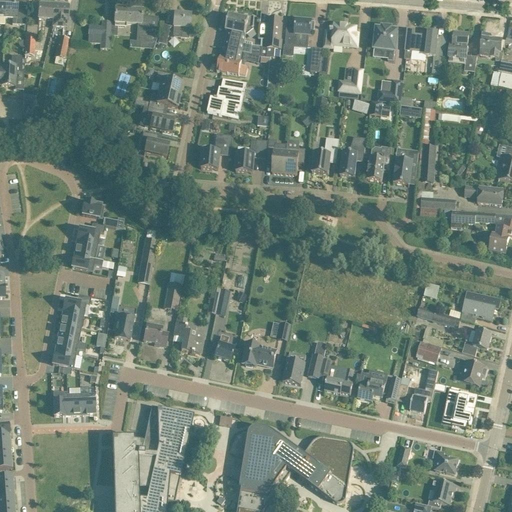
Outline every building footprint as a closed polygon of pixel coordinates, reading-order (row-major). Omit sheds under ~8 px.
[(25,27),(26,12),(18,12),(18,2),(13,2),(12,0),(5,0),(4,19),(12,20),(12,26),(25,27)] [(52,7),(52,5),(51,4),(47,4),(45,5),(45,7),(39,6),(38,21),(37,37),(44,38),(45,22),(53,22),(52,30),(54,7),(52,7)] [(63,8),(63,6),(62,5),(57,4),(56,5),(56,7),(54,7),(52,30),(67,31),(67,23),(68,8),(63,8)] [(117,28),(126,29),(126,25),(137,25),(139,26),(138,44),(129,44),(129,50),(139,50),(141,50),(141,44),(155,45),(157,41),(158,21),(147,21),(147,18),(142,18),(142,12),(115,11),(114,27),(117,28)] [(188,40),(190,16),(174,15),(173,34),(181,35),(180,40),(188,40)] [(227,51),(247,55),(251,56),(252,48),(252,47),(252,44),(245,43),(247,36),(253,31),(253,30),(254,19),(237,17),(237,20),(229,18),(226,33),(228,33),(230,34),(236,35),(233,52),(226,50),(224,50),(222,49),(222,50),(227,51)] [(267,41),(262,40),(261,59),(270,60),(275,60),(275,50),(281,51),(282,42),(281,41),(282,21),(268,20),(267,41)] [(315,23),(311,23),(311,21),(303,20),(303,22),(296,22),(295,32),(287,31),(286,48),(308,50),(309,37),(311,37),(311,32),(314,32),(315,23)] [(116,36),(117,28),(114,27),(111,27),(111,24),(102,24),(102,28),(89,27),(88,46),(100,47),(100,50),(109,51),(109,36),(116,36)] [(359,35),(356,35),(357,29),(343,28),(344,26),(334,25),(334,26),(332,26),(332,33),(330,33),(330,34),(325,34),(323,49),(332,50),(332,43),(343,44),(343,48),(358,50),(359,35)] [(166,46),(171,28),(162,26),(158,44),(166,46)] [(376,30),(374,51),(389,53),(388,63),(394,63),(395,53),(397,33),(392,32),(392,30),(382,29),(382,31),(376,30)] [(428,39),(414,38),(414,32),(408,31),(405,60),(411,61),(412,53),(426,54),(425,58),(435,59),(433,75),(440,76),(443,53),(445,53),(447,39),(446,38),(446,40),(437,39),(438,34),(428,33),(428,39)] [(450,47),(448,60),(466,61),(467,57),(468,50),(468,48),(469,38),(454,36),(453,46),(453,47),(450,47)] [(33,57),(35,37),(26,37),(25,57),(33,57)] [(64,60),(68,41),(60,39),(56,59),(64,60)] [(490,41),(482,40),(481,52),(491,53),(491,59),(499,60),(499,54),(501,54),(502,41),(492,40),(492,42),(490,42),(490,41)] [(322,51),(313,49),(310,73),(319,74),(322,51)] [(245,68),(247,55),(227,51),(225,60),(220,59),(217,73),(228,76),(228,75),(239,77),(239,76),(246,77),(248,68),(245,68)] [(20,73),(21,58),(11,58),(11,67),(2,67),(1,88),(14,88),(15,83),(24,83),(24,73),(20,73)] [(511,76),(511,64),(502,62),(499,74),(501,75),(511,76)] [(361,96),(364,72),(355,71),(353,85),(340,83),(338,93),(361,96)] [(175,78),(158,74),(155,85),(160,86),(159,93),(180,98),(182,86),(170,83),(171,78),(174,78),(175,78)] [(511,76),(501,75),(494,74),(491,87),(511,91),(511,76)] [(223,81),(221,89),(219,89),(217,99),(215,99),(214,100),(211,99),(210,104),(207,114),(231,120),(234,107),(242,108),(245,95),(247,85),(223,81)] [(399,104),(401,85),(393,84),(392,95),(380,94),(379,102),(399,104)] [(177,110),(180,98),(159,93),(156,93),(153,103),(150,102),(148,110),(163,113),(165,107),(177,110)] [(22,116),(22,120),(28,120),(31,120),(32,119),(32,117),(36,99),(23,97),(23,101),(23,102),(23,115),(22,116)] [(53,117),(56,101),(45,99),(42,115),(53,117)] [(325,117),(328,101),(317,99),(315,116),(325,117)] [(412,108),(413,100),(402,99),(401,106),(412,108)] [(367,116),(370,107),(356,102),(353,112),(367,116)] [(436,111),(437,104),(425,102),(424,110),(436,111)] [(389,119),(391,107),(382,106),(383,104),(372,103),(370,117),(389,119)] [(420,120),(421,112),(402,109),(400,117),(420,120)] [(171,134),(174,122),(162,119),(163,113),(148,110),(146,120),(144,128),(150,129),(150,130),(171,134)] [(421,210),(420,219),(439,220),(440,211),(442,212),(443,202),(433,201),(434,194),(431,194),(424,194),(425,185),(432,185),(434,185),(437,149),(428,148),(429,142),(430,130),(434,130),(436,112),(436,111),(424,110),(426,110),(422,141),(421,148),(419,180),(422,180),(422,183),(419,183),(417,210),(421,210)] [(507,125),(509,118),(491,114),(489,121),(507,125)] [(270,119),(268,119),(259,118),(258,124),(258,128),(269,129),(270,119)] [(161,138),(143,134),(140,145),(146,146),(144,154),(166,159),(169,146),(157,144),(158,138),(161,139),(161,138)] [(230,157),(234,138),(216,136),(215,153),(203,152),(201,171),(218,172),(220,157),(230,157)] [(363,164),(366,141),(354,139),(349,155),(344,154),(340,178),(354,180),(357,163),(363,164)] [(337,155),(339,142),(327,140),(324,156),(315,155),(312,174),(329,177),(332,154),(337,155)] [(266,160),(268,143),(251,142),(250,156),(238,155),(236,174),(253,175),(254,159),(266,160)] [(504,158),(499,181),(511,183),(511,149),(506,148),(504,158)] [(286,155),(274,154),(275,149),(268,149),(267,166),(268,166),(268,162),(273,163),(272,175),(285,176),(287,150),(286,155)] [(389,172),(391,155),(383,154),(383,151),(376,149),(372,152),(371,160),(370,166),(369,166),(368,175),(369,175),(368,182),(382,184),(383,171),(389,172)] [(304,169),(305,152),(287,150),(285,176),(297,177),(298,165),(304,165),(303,169),(304,169)] [(416,175),(418,156),(397,154),(396,162),(398,162),(397,168),(395,168),(393,179),(396,179),(395,186),(410,187),(411,174),(416,175)] [(142,166),(144,159),(129,156),(127,163),(142,166)] [(479,190),(466,189),(465,198),(478,200),(477,205),(502,208),(504,192),(479,189),(479,190)] [(456,212),(456,203),(443,202),(442,212),(456,212)] [(102,221),(104,208),(84,204),(82,217),(102,221)] [(495,226),(496,217),(476,215),(445,213),(444,220),(452,220),(451,225),(451,230),(462,231),(462,226),(475,227),(475,224),(495,226)] [(103,228),(105,228),(116,230),(118,223),(105,220),(103,228)] [(511,240),(511,223),(505,222),(504,226),(499,225),(496,237),(492,236),(489,252),(506,255),(509,240),(511,240)] [(104,235),(105,228),(103,228),(92,226),(91,232),(79,230),(77,243),(98,247),(100,235),(104,235)] [(149,287),(158,233),(147,231),(137,284),(149,287)] [(77,243),(74,256),(95,260),(98,247),(77,243)] [(95,260),(74,256),(71,270),(92,274),(94,267),(102,269),(102,268),(103,262),(95,260)] [(118,267),(117,277),(124,278),(125,268),(118,267)] [(171,275),(169,285),(181,287),(182,288),(184,277),(171,275)] [(313,278),(310,290),(315,291),(312,302),(325,305),(328,294),(320,292),(323,281),(313,278)] [(177,313),(181,287),(169,285),(165,310),(177,313)] [(436,301),(439,288),(427,285),(424,298),(436,301)] [(342,287),(339,297),(345,299),(342,309),(353,313),(356,302),(351,300),(354,290),(342,287)] [(216,317),(221,292),(213,290),(208,315),(216,317)] [(230,294),(221,292),(216,317),(225,318),(230,294)] [(371,294),(368,305),(373,306),(370,316),(382,320),(386,311),(379,308),(382,297),(371,294)] [(451,312),(449,318),(461,322),(475,326),(476,320),(492,323),(495,310),(498,311),(500,302),(468,295),(463,315),(451,312)] [(63,314),(84,319),(86,306),(90,307),(91,300),(78,297),(77,303),(65,301),(63,314)] [(113,298),(109,314),(116,315),(120,300),(113,298)] [(399,303),(395,313),(400,314),(397,325),(409,329),(412,318),(404,316),(408,305),(399,303)] [(427,312),(420,310),(417,319),(459,331),(461,322),(427,312)] [(81,332),(84,319),(63,314),(60,327),(81,332)] [(129,343),(134,319),(117,315),(113,332),(115,332),(114,340),(129,343)] [(278,340),(278,341),(287,343),(290,327),(282,325),(281,327),(278,340)] [(165,349),(167,339),(168,335),(161,334),(162,329),(146,326),(143,343),(158,346),(158,348),(165,349)] [(175,328),(173,337),(183,339),(181,352),(191,354),(191,355),(193,355),(194,354),(201,356),(203,346),(204,337),(194,335),(195,329),(185,327),(176,326),(175,328)] [(81,332),(60,327),(57,340),(79,345),(81,332)] [(424,340),(423,344),(442,349),(444,342),(430,338),(432,332),(426,330),(423,339),(424,340)] [(492,337),(482,334),(477,332),(477,334),(472,333),(469,343),(466,342),(463,355),(475,359),(478,349),(487,352),(492,337)] [(230,363),(233,354),(234,350),(227,348),(229,341),(221,338),(214,358),(230,363)] [(55,353),(76,357),(77,352),(85,353),(86,346),(79,345),(57,340),(55,353)] [(442,349),(423,344),(421,344),(416,359),(438,365),(442,349)] [(247,345),(242,365),(246,366),(246,368),(252,369),(252,368),(256,368),(257,366),(273,369),(277,353),(261,349),(261,348),(247,345)] [(64,369),(68,370),(72,371),(73,371),(76,357),(55,353),(52,367),(64,369)] [(313,356),(308,379),(319,381),(324,359),(313,356)] [(299,387),(301,388),(306,365),(288,361),(286,367),(283,384),(299,387)] [(328,377),(332,364),(324,362),(320,376),(328,377)] [(480,380),(483,368),(466,363),(462,379),(454,377),(453,381),(479,389),(482,381),(480,380)] [(346,375),(338,374),(336,382),(327,380),(324,393),(341,396),(341,395),(351,397),(353,386),(351,385),(354,372),(347,371),(346,375)] [(403,379),(401,386),(408,388),(410,381),(403,379)] [(382,399),(386,383),(371,380),(369,389),(361,387),(358,400),(372,403),(374,397),(382,399)] [(397,399),(401,382),(393,380),(389,396),(397,399)] [(404,405),(408,388),(401,386),(397,403),(404,405)] [(449,391),(446,405),(449,406),(454,407),(452,419),(454,419),(453,427),(466,430),(467,425),(471,426),(472,421),(473,418),(474,418),(475,411),(467,409),(468,404),(468,405),(469,400),(467,399),(468,394),(468,393),(451,389),(450,391),(449,391)] [(425,415),(430,393),(423,391),(421,400),(413,398),(410,412),(425,415)] [(54,418),(68,418),(67,396),(68,396),(67,394),(53,394),(54,418)] [(94,395),(80,396),(81,417),(95,417),(94,395)] [(67,396),(68,418),(81,417),(80,396),(69,396),(68,396),(67,396)] [(177,415),(166,413),(166,412),(151,409),(143,446),(134,444),(134,439),(112,440),(112,456),(110,456),(111,487),(113,487),(113,511),(166,511),(167,506),(166,506),(166,503),(174,505),(193,418),(177,414),(177,415)] [(221,418),(219,427),(231,429),(232,420),(221,418)] [(0,438),(9,438),(8,426),(0,426),(0,438)] [(248,439),(236,511),(264,511),(292,474),(334,505),(335,505),(336,505),(336,506),(337,506),(338,506),(339,506),(340,506),(341,506),(342,505),(343,505),(344,504),(345,503),(345,502),(346,502),(346,501),(346,500),(354,453),(354,452),(354,451),(353,450),(353,449),(353,448),(352,448),(352,447),(351,446),(350,445),(349,445),(349,444),(348,444),(347,444),(346,443),(344,443),(325,440),(324,440),(323,440),(322,440),(321,440),(320,440),(318,441),(317,441),(316,442),(315,442),(315,443),(314,444),(313,444),(304,456),(274,435),(273,434),(271,433),(269,432),(267,431),(265,430),(263,430),(261,429),(259,429),(258,429),(257,429),(256,429),(255,429),(255,430),(254,430),(253,430),(252,431),(251,432),(250,433),(250,434),(249,435),(249,436),(248,437),(248,439)] [(9,438),(0,438),(0,449),(10,448),(9,438)] [(0,459),(10,459),(10,448),(0,449),(0,459)] [(406,471),(411,450),(403,448),(397,468),(406,471)] [(455,477),(459,462),(444,458),(445,454),(435,452),(432,465),(437,466),(435,473),(455,477)] [(10,459),(0,459),(0,471),(11,470),(10,459)] [(0,489),(13,489),(13,478),(0,478),(0,489)] [(430,501),(428,508),(429,508),(439,511),(441,506),(450,508),(453,496),(454,496),(456,488),(438,484),(434,483),(432,492),(436,493),(434,502),(430,501)] [(384,485),(380,496),(386,498),(389,486),(388,486),(384,485)] [(0,500),(14,500),(13,489),(0,489),(0,500)] [(220,498),(217,503),(221,506),(225,502),(224,501),(221,499),(220,498)] [(0,511),(15,511),(14,500),(0,500),(0,511)]
